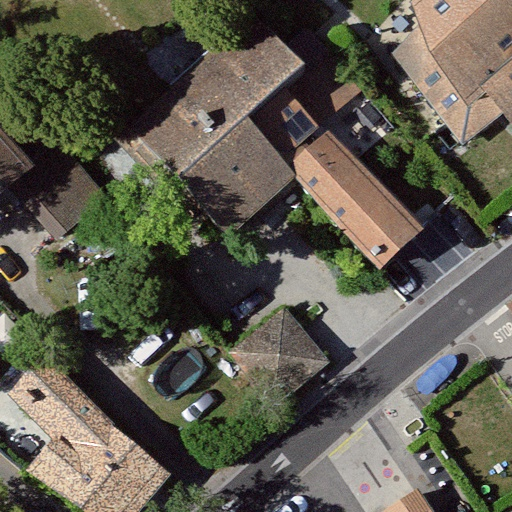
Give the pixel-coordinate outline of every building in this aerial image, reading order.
[(511,0),(447,0),(423,26),(440,67),(420,82),(450,124),(490,90),(511,71),(511,0)] [(250,128),(307,78),(263,31),(139,144),(224,236),(291,176),(250,128)] [(307,78),(337,112),(360,92),(328,58),(307,78)] [(511,71),(490,90),(511,115),(511,71)] [(337,112),(307,78),(250,128),(291,176),(296,181),(331,150),(334,147),(317,128),(337,112)] [(0,195),(20,179),(59,145),(0,84),(0,195)] [(105,199),(59,145),(20,179),(67,231),(105,199)] [(331,150),(296,181),(378,270),(415,236),(331,150)] [(23,333),(10,320),(0,329),(0,352),(1,354),(23,333)] [(330,366),(293,320),(240,365),(276,410),(330,366)] [(124,445),(50,370),(23,401),(65,443),(36,477),(83,511),(123,511),(158,472),(124,445)] [(422,511),(414,499),(395,511),(422,511)]
